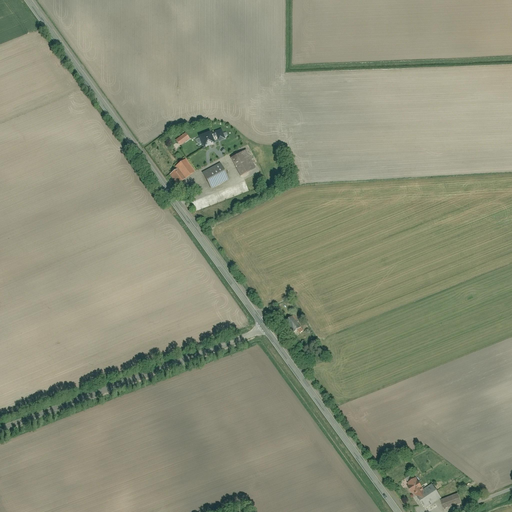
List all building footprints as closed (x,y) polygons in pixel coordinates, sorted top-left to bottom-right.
[(224,139),(221,131),(210,135),(210,133),(200,137),(204,148),(214,144),(214,143),(219,141),(224,139)] [(177,141),(181,147),(191,141),(187,134),(177,141)] [(247,151),(231,159),(241,177),(257,169),(247,151)] [(186,159),(176,167),(177,169),(170,174),(178,184),(195,172),(186,159)] [(204,175),(211,190),(230,181),(223,166),(204,175)] [(295,318),(286,324),(294,336),(303,330),(295,318)] [(419,479),(409,485),(425,511),(442,500),(433,485),(425,490),(419,479)] [(443,501),(446,510),(463,505),(460,496),(443,501)]
